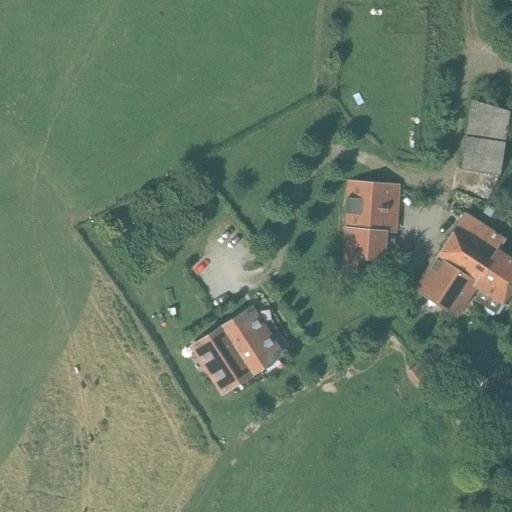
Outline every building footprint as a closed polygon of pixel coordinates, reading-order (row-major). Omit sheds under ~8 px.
[(473,96),(462,164),(501,170),(511,102),(473,96)] [(367,274),(368,261),(384,262),(386,233),(396,234),(399,185),(347,181),(341,272),(367,274)] [(511,261),(507,258),(497,251),(505,239),(464,212),(414,289),(417,290),(411,299),(419,304),(425,295),(456,317),(475,288),(479,291),(473,300),(494,313),(501,303),(502,304),(511,287),(511,261)] [(388,275),(397,279),(402,268),(389,262),(388,275)] [(249,309),(193,346),(222,393),(278,355),(249,309)]
